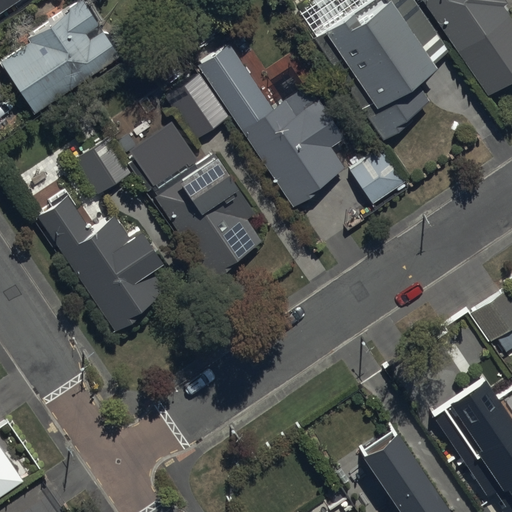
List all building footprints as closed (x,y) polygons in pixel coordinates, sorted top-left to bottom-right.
[(76,0),(0,50),(0,65),(37,121),(124,63),(81,0),(76,0)] [(0,0),(0,15),(22,0),(0,0)] [(310,37),(383,147),(435,113),(415,83),(450,61),(409,0),(366,0),(362,3),(310,37)] [(422,0),(489,99),(511,83),(511,25),(495,0),(422,0)] [(349,179),(332,153),(352,140),(316,85),(295,99),(274,113),(226,41),(195,62),(243,133),(242,134),(295,215),(349,179)] [(165,95),(196,142),(225,123),(194,75),(165,95)] [(125,154),(151,193),(210,281),(264,245),(205,157),(195,164),(169,125),(125,154)] [(75,160),(99,196),(131,175),(107,139),(75,160)] [(351,173),(374,208),(407,187),(384,152),(351,173)] [(115,220),(92,235),(66,196),(35,216),(117,339),(148,319),(170,304),(155,282),(168,273),(144,237),(131,245),(115,220)] [(511,334),(508,329),(511,325),(511,294),(506,286),(468,312),(488,341),(495,335),(505,350),(511,345),(511,334)] [(511,511),(511,412),(481,366),(426,401),(484,487),(491,482),(511,511)] [(451,511),(391,419),(360,439),(407,511),(451,511)] [(0,483),(16,472),(0,449),(0,483)]
